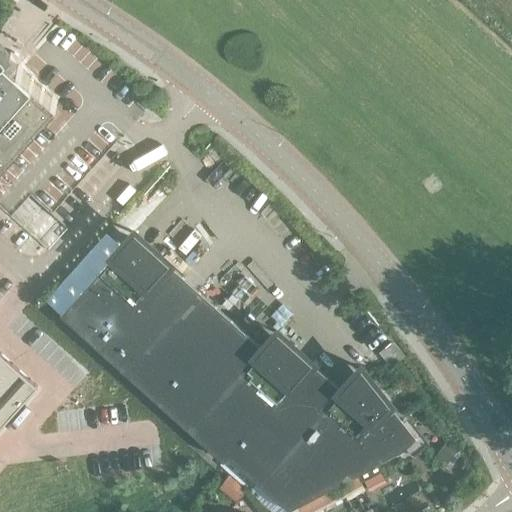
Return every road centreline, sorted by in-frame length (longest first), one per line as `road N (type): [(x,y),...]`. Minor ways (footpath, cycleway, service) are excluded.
road 1 (tertiary): [(511,465),(431,329),(330,207),(251,130)]
road 2 (unclassified): [(0,248),(32,276),(196,84)]
road 3 (tertiary): [(196,84),(72,0)]
